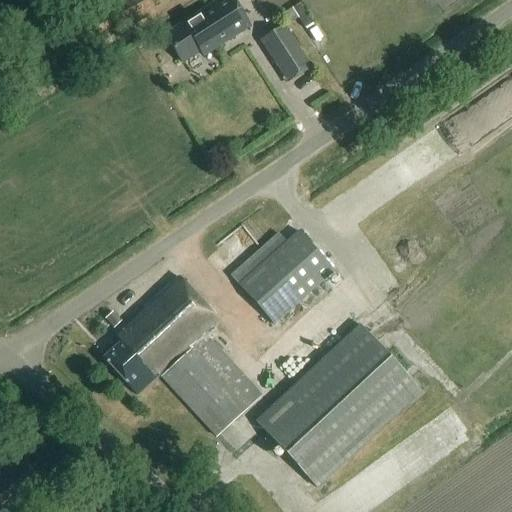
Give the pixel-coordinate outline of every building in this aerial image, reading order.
[(112,34),(113,37),(153,14),(144,0),(130,0),(129,1),(128,0),(119,0),(102,10),(103,12),(93,18),(90,13),(78,19),(82,26),(77,29),(86,44),(89,42),(94,51),(107,43),(104,38),(112,34)] [(230,0),(222,0),(163,38),(180,65),(198,53),(202,58),(249,28),(230,0)] [(299,4),(283,14),(289,24),(297,19),(304,30),(312,26),(299,4)] [(291,81),(310,68),(283,26),(264,38),(291,81)] [(273,326),(333,273),(297,232),(253,271),(246,263),(229,277),(273,326)] [(260,398),(202,334),(214,323),(174,279),(110,337),(117,344),(99,360),(133,397),(157,375),(216,439),(260,398)] [(104,320),(113,329),(121,322),(112,312),(104,320)] [(359,327),(254,422),(314,489),(419,394),(359,327)] [(0,511),(6,511),(19,501),(13,495),(32,478),(12,456),(0,466),(0,511)]
